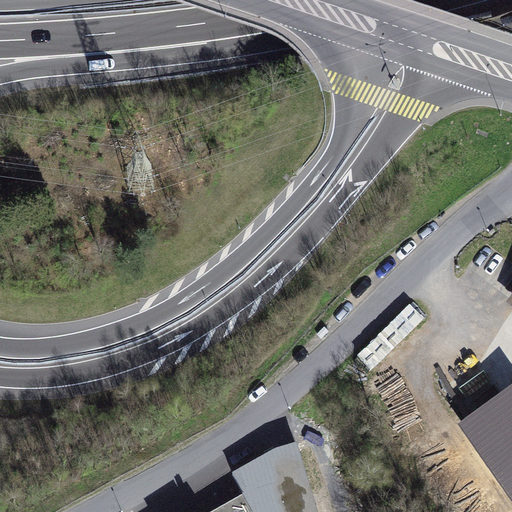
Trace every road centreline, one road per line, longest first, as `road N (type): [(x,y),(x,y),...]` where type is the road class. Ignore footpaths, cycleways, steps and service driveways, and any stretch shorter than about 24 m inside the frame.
road 1 (motorway): [(0,377),(114,365),(189,334),(234,304),(342,196),(439,49)]
road 2 (motorway): [(389,31),(323,169),(223,271),(113,332),(66,344),(0,345)]
road 3 (unclassified): [(511,190),(259,414),(95,511)]
road 4 (motorway): [(0,75),(179,56),(229,20)]
road 5 (motorway): [(0,41),(229,20)]
